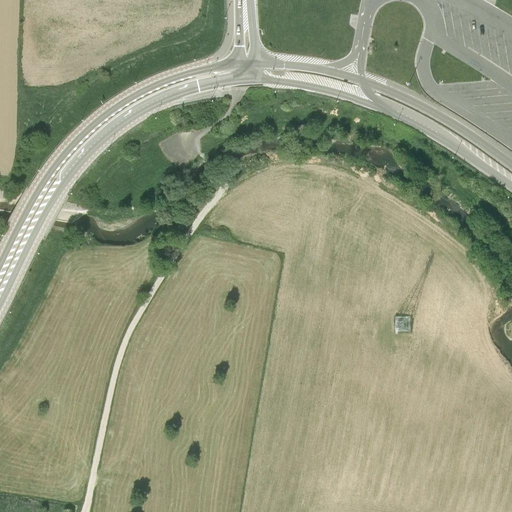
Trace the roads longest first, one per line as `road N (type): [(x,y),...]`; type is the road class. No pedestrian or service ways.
road 1 (track): [(218,182),(120,350),(83,511)]
road 2 (secondary): [(0,303),(55,193),(106,135),(165,99),(247,81)]
road 3 (secondary): [(239,63),(152,86),(92,125),(47,173),(0,263)]
road 4 (motorway): [(247,81),(300,84),(372,104),(511,188)]
road 5 (motorway): [(511,161),(389,90),(323,69),(253,62)]
